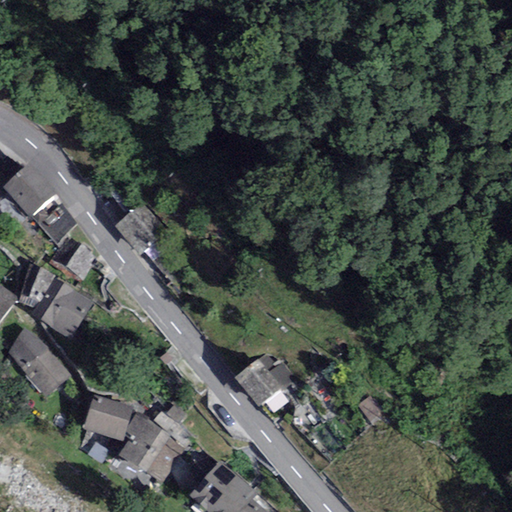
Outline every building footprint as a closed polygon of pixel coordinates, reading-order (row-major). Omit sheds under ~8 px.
[(56,194),(27,163),(9,180),(3,186),(8,192),(31,217),(56,194)] [(9,180),(0,174),(0,203),(8,192),(3,186),(9,180)] [(166,231),(141,202),(113,226),(139,255),(166,231)] [(63,241),(51,262),(82,280),(94,259),(63,241)] [(49,305),(61,285),(65,281),(40,268),(28,296),(49,305)] [(0,321),(18,298),(0,284),(0,321)] [(91,303),(61,285),(49,305),(39,320),(69,339),(91,303)] [(24,329),(8,354),(45,399),(72,378),(48,348),(24,329)] [(265,354),(235,378),(259,408),(296,378),(282,362),(276,367),(265,354)] [(121,441),(131,407),(93,396),(83,431),(121,441)] [(171,436),(136,413),(126,432),(132,437),(119,455),(162,484),(185,451),(168,440),(171,436)] [(256,493),(218,462),(188,497),(206,511),(240,511),(251,500),(256,493)] [(265,511),(251,500),(240,511),(265,511)]
